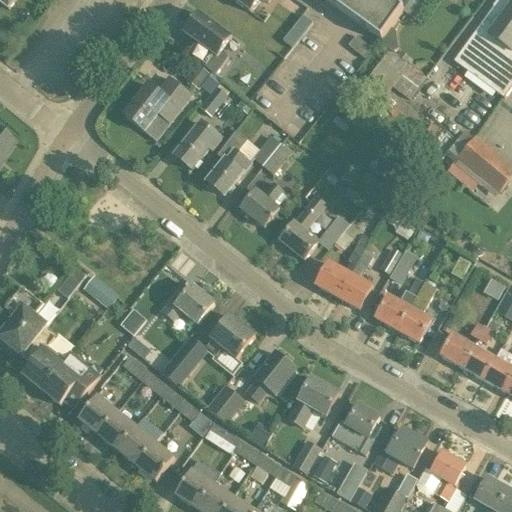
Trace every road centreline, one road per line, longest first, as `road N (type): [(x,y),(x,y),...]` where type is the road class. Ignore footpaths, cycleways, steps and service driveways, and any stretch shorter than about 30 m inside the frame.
road 1 (residential): [(511,451),(328,348),(68,138)]
road 2 (residential): [(68,138),(169,0)]
road 3 (residential): [(128,511),(0,418)]
road 4 (residential): [(0,251),(68,138)]
